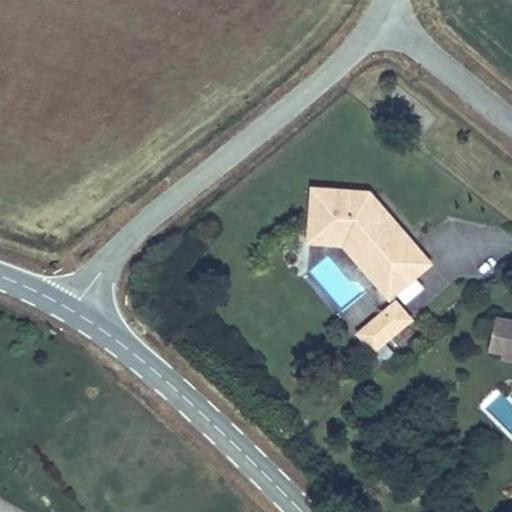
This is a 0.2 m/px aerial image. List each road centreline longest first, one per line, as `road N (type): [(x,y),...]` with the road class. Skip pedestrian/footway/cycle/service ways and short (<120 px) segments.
road 1 (tertiary): [(71,310),(132,235),(387,27)]
road 2 (secondary): [(71,310),(183,396),(301,511)]
road 3 (tertiary): [(511,122),(387,27)]
